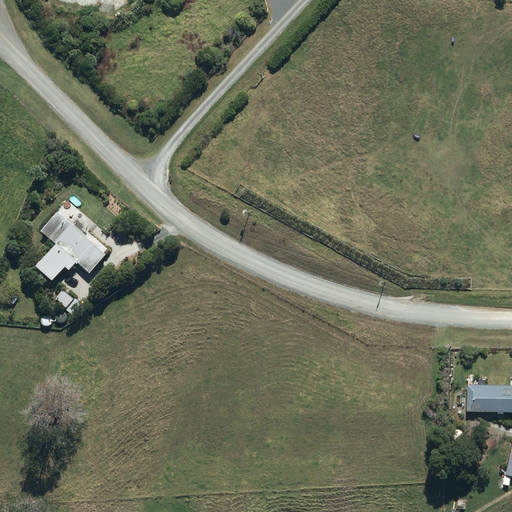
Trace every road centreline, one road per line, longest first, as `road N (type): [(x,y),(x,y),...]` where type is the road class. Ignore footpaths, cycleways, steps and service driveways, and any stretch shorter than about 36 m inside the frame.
road 1 (residential): [(0,43),(143,187),(226,247),(345,296),(511,319)]
road 2 (unknown): [(143,187),(167,145),(306,0)]
